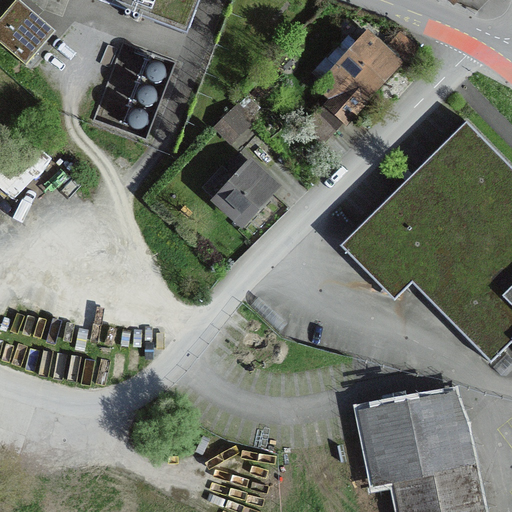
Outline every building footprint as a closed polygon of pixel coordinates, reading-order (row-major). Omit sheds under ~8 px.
[(18,0),(16,0),(0,19),(0,44),(26,66),(47,42),(55,32),(18,0)] [(82,0),(187,39),(201,0),(82,0)] [(399,35),(389,46),(407,63),(418,52),(399,35)] [(333,102),(329,107),(343,120),(394,65),(362,36),(355,44),(358,48),(320,90),(333,102)] [(237,104),(214,128),(232,146),(255,121),(237,104)] [(355,231),(491,364),(511,343),(511,171),(462,122),(355,231)] [(211,205),(242,232),(281,188),(251,161),(211,205)] [(322,510),(322,511),(511,511),(511,471),(346,505),(322,510)]
